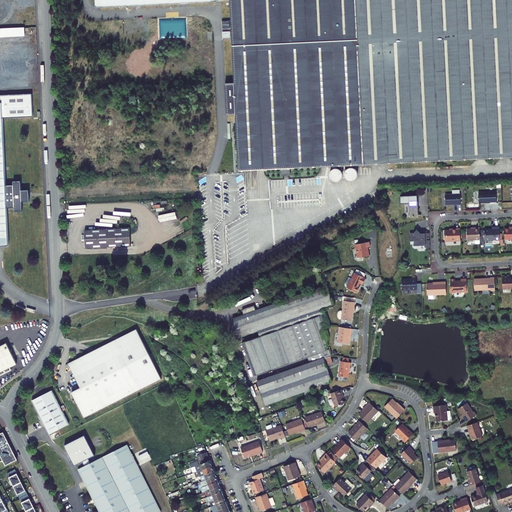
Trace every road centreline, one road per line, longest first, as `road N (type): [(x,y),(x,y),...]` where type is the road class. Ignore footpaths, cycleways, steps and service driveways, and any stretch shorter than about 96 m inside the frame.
road 1 (residential): [(2,412),(45,360),(59,323),(44,0)]
road 2 (residential): [(448,266),(436,256),(439,219),(511,213)]
